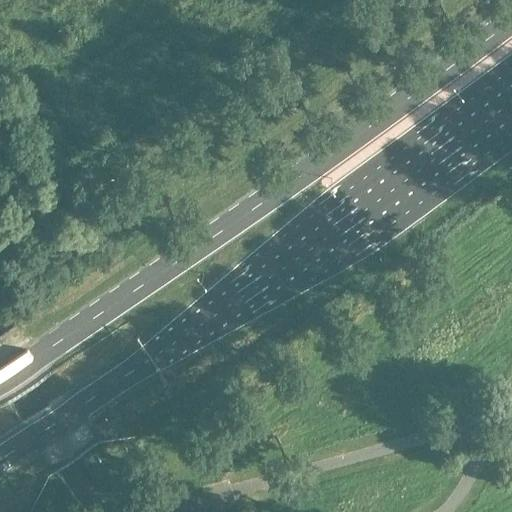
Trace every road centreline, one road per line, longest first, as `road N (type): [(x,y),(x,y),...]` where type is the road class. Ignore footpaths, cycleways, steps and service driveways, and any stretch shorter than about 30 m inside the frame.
road 1 (trunk): [(0,459),(212,320),(511,92)]
road 2 (trunk): [(511,13),(117,307),(0,380)]
